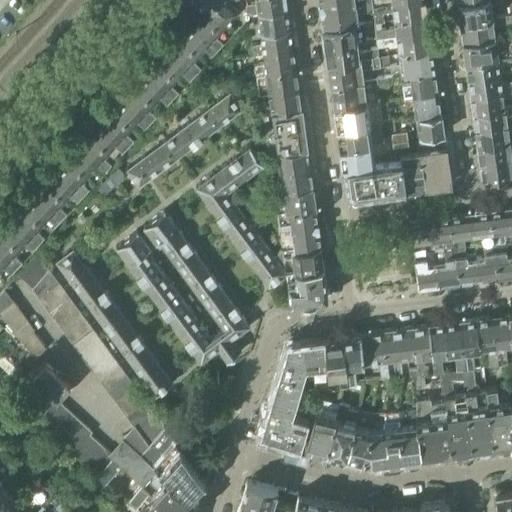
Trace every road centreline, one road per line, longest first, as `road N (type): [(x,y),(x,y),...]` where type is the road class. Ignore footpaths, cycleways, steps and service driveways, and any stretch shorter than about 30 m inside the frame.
road 1 (residential): [(236,455),(366,484),(468,475)]
road 2 (residential): [(300,0),(332,217)]
road 3 (residential): [(444,0),(467,198)]
road 4 (residential): [(125,0),(0,137)]
road 5 (residential): [(349,312),(511,291)]
road 6 (residential): [(236,455),(280,324)]
road 7 (residential): [(467,198),(332,217)]
